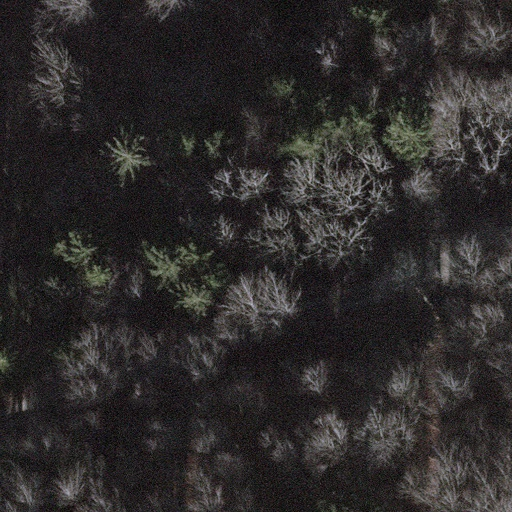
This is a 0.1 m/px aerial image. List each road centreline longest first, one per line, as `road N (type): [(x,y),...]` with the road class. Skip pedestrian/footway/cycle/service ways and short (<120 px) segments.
road 1 (track): [(0,422),(511,227)]
road 2 (track): [(367,283),(511,270)]
